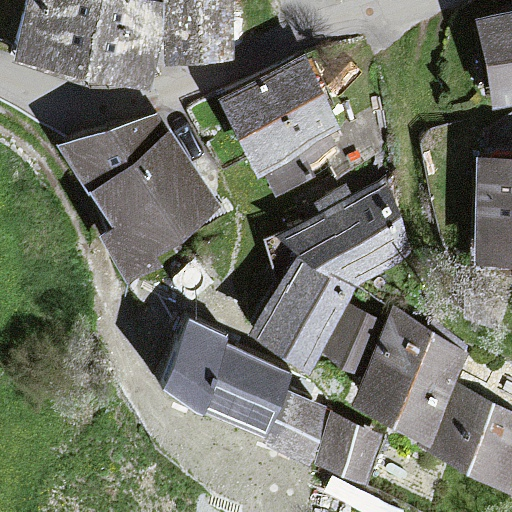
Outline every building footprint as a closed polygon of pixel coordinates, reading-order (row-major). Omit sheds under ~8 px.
[(14,0),(2,50),(134,84),(152,6),(120,0),(14,0)] [(170,0),(171,49),(225,50),(225,0),(170,0)] [(511,12),(467,20),(482,105),(511,99),(511,12)] [(329,130),(293,59),(213,96),(245,166),(329,130)] [(339,149),(325,156),(335,175),(392,147),(385,100),(331,130),(339,149)] [(210,208),(150,114),(52,141),(105,222),(90,232),(115,270),(210,208)] [(511,155),(463,155),(463,160),(462,259),(511,259),(511,155)] [(282,237),(346,283),(405,255),(375,193),(282,237)] [(338,290),(285,257),(239,330),(292,363),(338,290)] [(463,307),(491,320),(509,274),(467,267),(463,307)] [(217,322),(169,301),(132,386),(286,453),(309,403),(271,386),(280,366),(211,335),(217,322)] [(367,321),(341,308),(317,353),(343,367),(367,321)] [(453,355),(388,315),(339,396),(412,440),(446,383),(438,378),(453,355)] [(511,451),(511,424),(452,389),(419,443),(491,486),(511,451)] [(371,437),(324,417),(307,458),(353,478),(371,437)]
